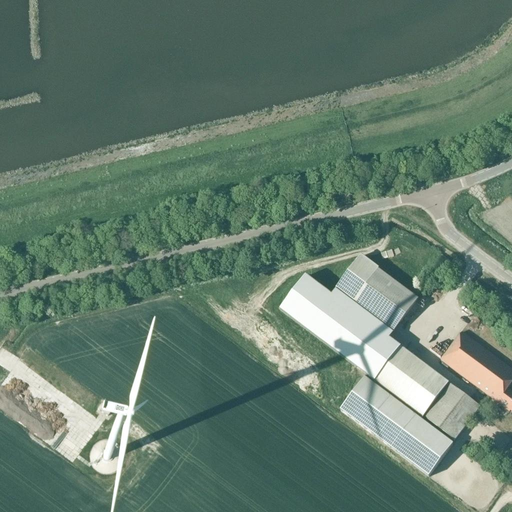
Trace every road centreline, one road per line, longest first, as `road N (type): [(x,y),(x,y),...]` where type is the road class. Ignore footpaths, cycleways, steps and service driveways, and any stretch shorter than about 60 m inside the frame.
road 1 (unclassified): [(430,193),(0,295)]
road 2 (unclassified): [(511,281),(444,230),(430,193)]
